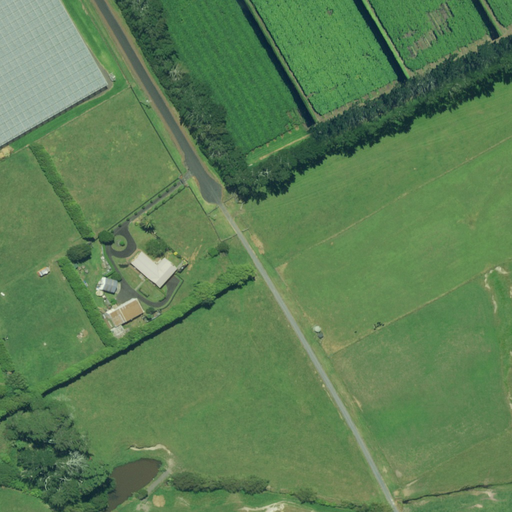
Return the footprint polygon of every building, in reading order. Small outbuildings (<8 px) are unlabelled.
[(0,0),(0,145),(106,85),(56,0),(0,0)] [(155,267),(140,253),(129,264),(156,288),(174,269),(162,259),(155,267)] [(101,275),(92,259),(89,261),(98,277),(101,275)] [(115,281),(102,277),(99,290),(112,294),(115,281)] [(140,313),(133,300),(111,311),(110,309),(104,312),(111,327),(140,313)]
